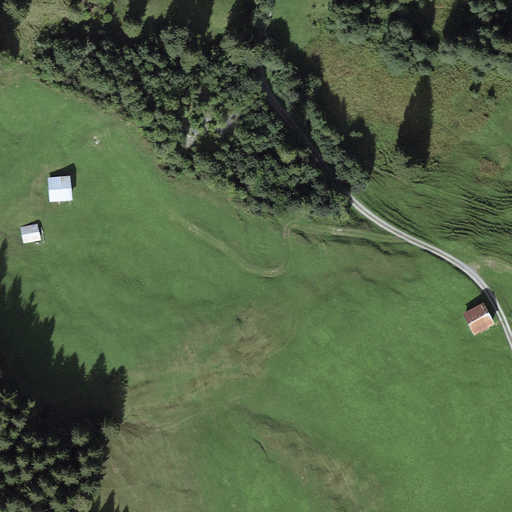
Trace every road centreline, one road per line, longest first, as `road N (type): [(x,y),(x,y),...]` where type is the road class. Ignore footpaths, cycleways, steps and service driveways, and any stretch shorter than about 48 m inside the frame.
road 1 (track): [(511,340),(479,279),(390,232),(338,185),(274,104)]
road 2 (track): [(511,154),(274,104)]
